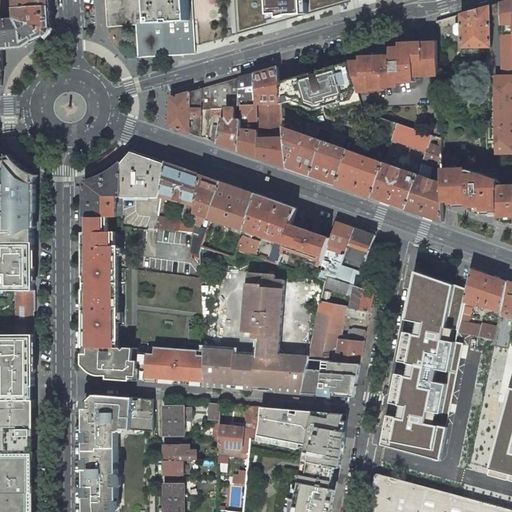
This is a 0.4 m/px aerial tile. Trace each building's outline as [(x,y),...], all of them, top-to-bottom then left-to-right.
[(0,0),(0,9),(50,6),(49,0),(0,0)] [(106,0),(108,27),(137,25),(138,57),(197,54),(193,0),(106,0)] [(236,0),(238,34),(261,27),(270,25),(277,23),(277,18),(278,18),(282,18),(287,18),(287,20),(304,15),(309,14),(332,7),(339,5),(350,2),(350,0),(236,0)] [(511,0),(501,3),(502,42),(511,42),(511,0)] [(50,6),(0,9),(0,15),(4,15),(6,14),(6,13),(17,12),(17,20),(0,21),(0,32),(0,34),(1,46),(1,48),(25,47),(33,41),(40,37),(45,35),(51,27),(50,6)] [(491,6),(461,14),(462,24),(458,24),(456,27),(456,33),(457,34),(462,34),(462,56),(474,56),(474,48),(480,48),(491,47),(491,6)] [(459,15),(437,21),(437,25),(444,27),(455,24),(459,19),(459,15)] [(439,74),(438,40),(423,41),(423,45),(407,46),(407,49),(397,50),(392,50),(392,54),(376,54),(376,58),(361,59),(361,62),(349,62),(357,87),(399,85),(399,82),(415,81),(415,76),(439,74)] [(511,42),(502,42),(502,76),(511,76),(511,42)] [(292,78),(280,82),(282,103),(302,98),(303,104),(317,108),(342,102),(343,101),(342,99),(349,97),(348,93),(355,91),(354,88),(357,87),(349,62),(318,71),(319,73),(297,80),(293,81),(292,78)] [(258,128),(271,129),(271,118),(276,117),(277,128),(284,127),(283,119),(282,103),(280,82),(278,67),(263,71),(256,73),(257,100),(257,106),(257,122),(258,128)] [(256,73),(240,78),(240,101),(257,100),(256,73)] [(486,120),(486,154),(511,153),(511,76),(502,76),(486,76),(486,111),(486,120)] [(202,108),(202,110),(212,109),(228,108),(236,107),(241,107),(240,101),(240,78),(203,88),(202,108)] [(202,118),(202,110),(202,108),(203,88),(192,91),(171,98),(170,127),(191,134),(201,138),(202,118)] [(350,101),(355,91),(348,93),(349,97),(342,99),(343,101),(342,102),(342,103),(350,101)] [(239,151),(257,157),(258,137),(258,132),(254,132),(255,129),(252,129),(253,127),(250,126),(251,122),(257,122),(257,106),(241,107),(241,119),(239,151)] [(213,126),(211,141),(218,143),(239,151),(241,119),(235,119),(236,107),(228,108),(212,109),(211,116),(227,115),(228,119),(222,118),(220,126),(213,126)] [(364,111),(359,124),(393,137),(398,123),(364,111)] [(284,127),(285,140),(288,168),(312,176),(324,142),(316,139),(320,127),(309,123),(305,135),(290,130),(290,118),(283,119),(284,127)] [(392,139),(427,152),(430,143),(433,136),(398,123),(393,137),(392,139)] [(357,131),(352,145),(362,149),(367,135),(357,131)] [(331,144),(324,142),(312,176),(338,185),(350,151),(342,148),(346,136),(335,132),(331,144)] [(285,140),(258,137),(257,157),(288,168),(285,140)] [(424,161),(442,167),(442,148),(430,143),(427,152),(424,161)] [(394,149),(389,147),(384,163),(394,166),(395,163),(390,161),(394,149)] [(122,162),(122,196),(161,196),(166,162),(133,150),(122,162)] [(338,185),(372,197),(384,163),(350,151),(338,185)] [(0,241),(14,242),(14,163),(11,163),(10,160),(10,156),(0,157),(0,241)] [(14,242),(35,242),(35,181),(35,176),(31,177),(29,172),(26,169),(23,166),(18,163),(15,159),(14,156),(14,163),(14,242)] [(95,178),(85,181),(85,216),(107,216),(117,216),(117,196),(122,196),(122,162),(113,169),(109,172),(103,175),(95,178)] [(196,216),(197,212),(202,175),(166,162),(161,196),(161,197),(187,204),(185,214),(189,215),(196,216)] [(394,166),(384,163),(372,197),(407,209),(419,175),(394,166)] [(407,209),(444,222),(444,201),(443,183),(429,178),(433,168),(423,164),(419,175),(407,209)] [(507,223),(511,222),(511,186),(499,186),(499,180),(470,170),(466,170),(466,169),(442,170),(443,183),(444,201),(450,200),(450,203),(460,203),(460,206),(467,206),(467,209),(481,214),(497,214),(498,220),(507,223)] [(197,212),(211,217),(224,182),(202,175),(197,212)] [(211,217),(246,229),(257,194),(224,182),(211,217)] [(257,194),(246,229),(255,232),(279,241),(286,243),(291,227),(298,208),(257,194)] [(195,224),(196,216),(189,215),(188,223),(195,224)] [(96,374),(100,375),(109,375),(109,378),(205,385),(204,348),(156,345),(155,351),(148,351),(140,350),(140,345),(122,345),(120,265),(120,242),(114,242),(114,227),(107,227),(107,216),(85,216),(85,365),(90,370),(93,372),(96,374)] [(180,220),(158,217),(157,228),(194,233),(195,226),(195,224),(188,223),(180,222),(180,220)] [(346,255),(367,263),(377,235),(355,228),(337,221),(331,240),(328,249),(340,253),(342,248),(348,250),(346,255)] [(202,247),(207,231),(195,226),(194,233),(192,246),(191,253),(201,254),(202,247)] [(236,258),(239,250),(242,239),(208,227),(207,231),(202,247),(236,258)] [(286,243),(284,248),(323,262),(325,257),(328,249),(331,240),(291,227),(286,243)] [(253,239),(255,232),(246,229),(242,239),(239,250),(254,256),(260,242),(253,239)] [(14,293),(35,292),(35,242),(14,242),(0,241),(0,290),(14,290),(14,293)] [(279,241),(270,261),(278,264),(284,248),(286,243),(279,241)] [(328,249),(325,257),(338,261),(340,253),(328,249)] [(327,276),(339,280),(344,265),(344,264),(338,261),(325,257),(323,262),(319,273),(327,276)] [(357,286),(361,287),(366,272),(344,265),(339,280),(348,283),(357,286)] [(502,310),(508,281),(472,269),(468,288),(465,301),(466,301),(502,310)] [(275,280),(275,276),(249,274),(244,331),(255,332),(266,333),(265,339),(280,340),(285,281),(275,280)] [(468,288),(421,275),(410,325),(427,329),(423,346),(415,344),(409,370),(418,372),(415,386),(405,383),(398,413),(406,414),(403,423),(385,419),(378,451),(440,465),(470,341),(458,338),(459,333),(462,321),(463,314),(465,304),(466,301),(465,301),(468,288)] [(327,276),(325,287),(346,294),(348,283),(339,280),(327,276)] [(495,340),(494,344),(509,347),(511,334),(511,282),(508,281),(502,310),(500,316),(498,328),(495,340)] [(361,287),(357,286),(352,309),(372,313),(376,292),(361,287)] [(35,292),(14,293),(14,334),(35,334),(35,292)] [(362,363),(369,331),(356,329),(354,330),(350,343),(340,343),(346,314),(348,314),(348,316),(371,320),(372,313),(352,309),(321,302),(310,356),(310,359),(330,361),(362,363)] [(474,306),(465,304),(463,314),(471,316),(474,306)] [(495,340),(498,328),(482,324),(482,325),(462,321),(459,333),(495,340)] [(0,400),(35,400),(35,394),(35,386),(35,370),(35,334),(14,334),(14,335),(0,334),(0,400)] [(279,354),(280,340),(265,339),(264,357),(279,358),(279,354)] [(310,356),(286,355),(285,358),(279,358),(264,357),(235,354),(223,353),(224,350),(204,348),(205,385),(303,393),(308,368),(310,359),(310,356)] [(321,369),(308,368),(303,393),(321,394),(356,397),(362,363),(330,361),(330,369),(323,369),(321,369)] [(511,388),(487,474),(511,481),(511,388)] [(124,428),(155,431),(155,399),(96,394),(86,405),(86,511),(116,511),(116,500),(119,500),(118,431),(122,430),(124,428)] [(0,511),(35,511),(35,400),(0,400),(0,511)] [(210,420),(215,420),(221,420),(222,404),(211,403),(210,420)] [(185,408),(185,406),(165,406),(165,421),(185,420),(192,420),(192,408),(185,408)] [(261,424),(263,407),(248,406),(247,423),(261,424)] [(308,444),(305,460),(337,467),(337,466),(342,467),(345,444),(347,414),(331,412),(330,417),(313,414),(314,411),(263,407),(261,424),(260,434),(302,443),(308,444)] [(185,435),(185,420),(165,421),(165,435),(185,435)] [(245,427),(220,425),(220,430),(220,440),(220,447),(243,449),(245,427)] [(302,443),(260,434),(259,440),(301,448),(302,443)] [(191,445),(165,445),(165,460),(185,460),(198,460),(198,450),(191,450),(191,445)] [(185,474),(185,460),(165,460),(165,474),(185,474)] [(305,460),(302,474),(334,480),(337,467),(305,460)] [(378,464),(376,474),(390,478),(393,467),(378,464)] [(236,482),(248,484),(249,472),(242,471),(242,475),(236,475),(236,482)] [(334,480),(302,474),(294,511),(332,511),(334,508),(331,507),(334,492),(332,491),(332,487),(334,480)] [(390,478),(376,474),(368,511),(511,511),(511,510),(478,501),(464,497),(426,487),(390,478)] [(166,484),(166,498),(184,498),(184,484),(166,484)] [(184,511),(184,498),(166,498),(165,511),(184,511)]
